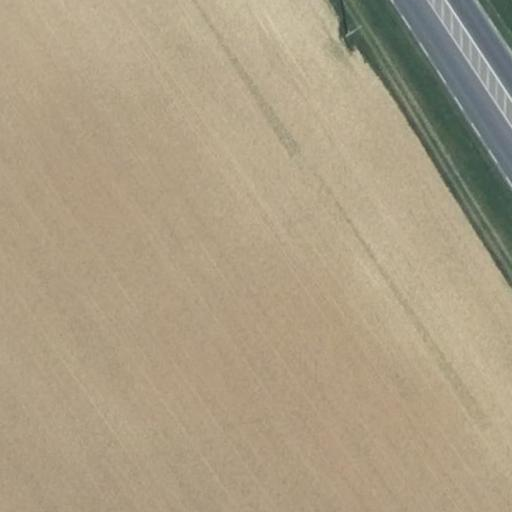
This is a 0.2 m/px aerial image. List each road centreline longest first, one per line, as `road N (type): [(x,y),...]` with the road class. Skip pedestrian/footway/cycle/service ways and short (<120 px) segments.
road 1 (track): [(345,0),(511,258)]
road 2 (primary): [(410,0),(511,155)]
